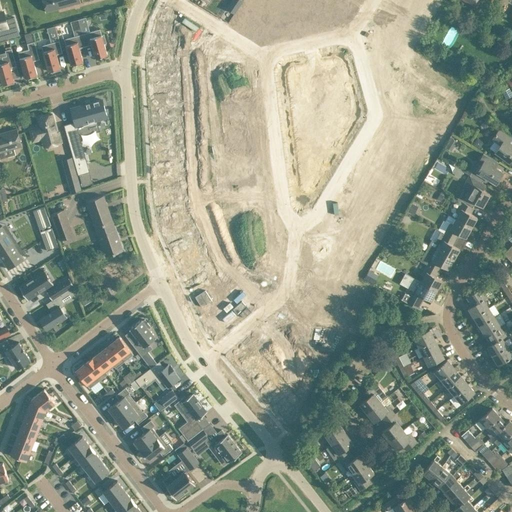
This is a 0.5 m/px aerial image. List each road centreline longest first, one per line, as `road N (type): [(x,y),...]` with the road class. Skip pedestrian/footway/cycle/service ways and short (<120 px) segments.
road 1 (residential): [(447,317),(381,337),(341,387),(346,411),(441,511)]
road 2 (residential): [(297,224),(315,214),(376,112),(353,34)]
road 3 (residential): [(159,282),(140,234),(125,74)]
road 4 (residential): [(158,511),(51,364)]
road 5 (residential): [(264,52),(283,207),(297,224)]
road 6 (residential): [(202,358),(286,290),(297,224)]
road 7 (residential): [(159,282),(51,364)]
road 8 (residential): [(125,74),(0,107)]
road 9 (residential): [(279,456),(202,358)]
